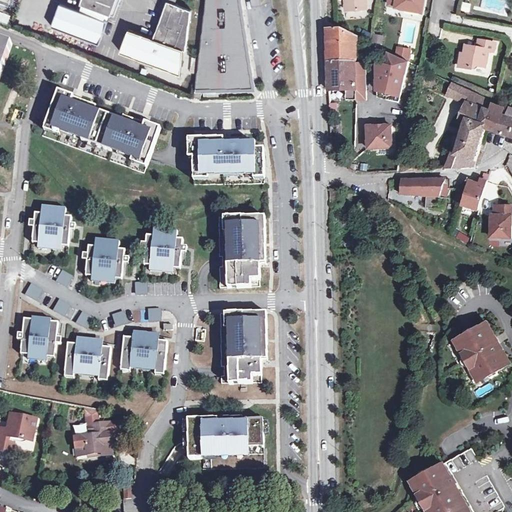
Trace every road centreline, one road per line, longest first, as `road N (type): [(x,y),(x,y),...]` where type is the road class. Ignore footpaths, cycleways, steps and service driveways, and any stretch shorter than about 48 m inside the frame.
road 1 (residential): [(274,107),(185,108),(51,59)]
road 2 (unclassified): [(313,489),(285,471),(285,301)]
road 3 (residential): [(314,177),(478,174),(500,150)]
road 4 (unclassified): [(285,301),(286,185),(274,107)]
road 5 (residential): [(51,59),(25,132),(10,247)]
road 6 (residential): [(11,259),(100,308),(182,302)]
road 7 (residential): [(146,442),(141,409),(0,382)]
road 8 (residential): [(182,302),(177,402),(146,442)]
road 9 (primary): [(318,435),(316,301)]
road 10 (primary): [(316,301),(314,177)]
road 11 (residential): [(0,381),(11,259)]
